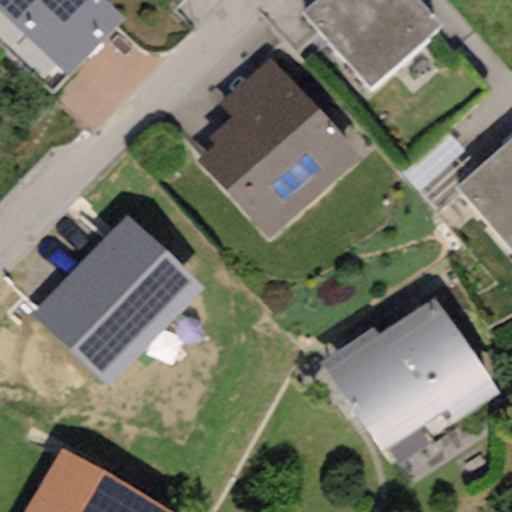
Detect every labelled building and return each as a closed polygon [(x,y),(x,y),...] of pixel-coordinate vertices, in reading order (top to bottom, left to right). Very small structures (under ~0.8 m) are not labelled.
[(0,0),(0,45),(52,94),(123,19),(102,0),(0,0)] [(442,24),(419,0),(314,0),(298,15),(369,91),(442,24)] [(271,58),(217,105),(229,120),(209,137),(216,146),(198,162),(267,241),(360,161),(271,58)] [(511,136),(452,187),(511,258),(511,136)] [(201,291),(125,217),(30,313),(106,387),(201,291)] [(372,327),(319,362),(379,454),(425,424),(433,437),(498,395),(435,300),(379,337),(372,327)] [(164,511),(61,451),(23,511),(164,511)]
